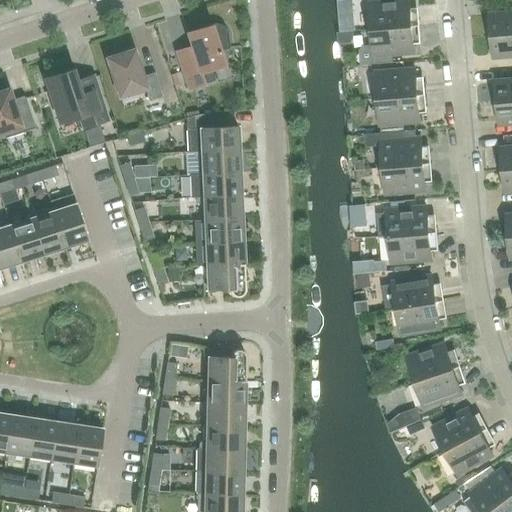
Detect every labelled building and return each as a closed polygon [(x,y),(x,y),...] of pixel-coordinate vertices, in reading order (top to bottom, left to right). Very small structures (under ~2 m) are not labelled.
[(351,0),(337,0),(339,15),(353,14),(351,0)] [(409,0),(401,0),(370,3),(372,29),(419,25),(418,13),(411,14),(409,0)] [(491,32),(491,35),(511,33),(511,11),(490,14),(492,32),(491,32)] [(227,29),(223,25),(218,23),(213,24),(187,32),(194,53),(179,58),(189,89),(216,80),(212,69),(226,64),(221,50),(230,48),(228,34),(227,29)] [(364,47),(361,51),(362,65),(391,62),(391,54),(414,52),(413,38),(420,37),(419,25),(372,29),(373,44),(373,46),(364,47)] [(511,33),(491,35),(492,38),(494,57),(511,55),(511,33)] [(483,37),(467,38),(468,55),(484,54),(483,37)] [(114,56),(107,58),(120,96),(145,88),(149,100),(162,96),(155,72),(143,76),(134,49),(127,51),(126,48),(113,53),(114,56)] [(415,68),(375,72),(377,98),(425,94),(424,82),(417,83),(415,68)] [(73,69),(45,78),(59,122),(79,115),(83,126),(108,118),(94,75),(77,80),(73,69)] [(511,79),(496,81),(497,99),(497,102),(511,100),(511,79)] [(12,101),(8,90),(0,92),(0,130),(3,129),(5,138),(36,128),(25,97),(12,101)] [(425,94),(377,98),(380,125),(420,121),(419,107),(426,106),(425,94)] [(511,122),(511,100),(497,102),(497,105),(498,105),(499,124),(511,122)] [(193,116),(186,118),(188,151),(194,150),(239,148),(238,125),(221,126),(220,111),(193,116)] [(380,133),(371,133),(366,134),(367,146),(381,145),(383,167),(431,163),(430,151),(422,151),(421,137),(408,138),(407,130),(391,132),(380,133)] [(503,169),(511,168),(511,146),(501,148),(503,166),(502,166),(503,169)] [(240,172),(239,148),(194,150),(194,155),(199,159),(199,173),(203,173),(240,172)] [(120,165),(124,180),(134,177),(129,162),(120,165)] [(432,175),(431,163),(383,167),(386,194),(426,190),(424,176),(432,175)] [(55,165),(40,170),(43,179),(58,174),(55,165)] [(511,168),(503,169),(503,172),(505,191),(511,189),(511,168)] [(28,184),(43,179),(40,170),(25,175),(28,184)] [(196,197),(204,196),(241,195),(240,172),(203,173),(199,173),(190,174),(191,197),(196,197)] [(129,195),(139,192),(134,177),(124,180),(129,195)] [(0,192),(15,188),(12,179),(0,182),(0,192)] [(66,246),(87,239),(73,193),(51,200),(53,207),(54,210),(66,246)] [(242,218),(241,195),(204,196),(196,197),(197,202),(201,205),(201,220),(205,220),(242,218)] [(380,215),(380,218),(381,237),(389,236),(436,232),(435,220),(428,220),(427,206),(387,209),(387,212),(384,212),(382,214),(380,215)] [(66,246),(54,210),(53,207),(39,211),(35,209),(30,210),(32,217),(44,253),(66,246)] [(139,225),(148,222),(143,207),(134,210),(139,225)] [(32,217),(10,225),(21,260),(44,253),(32,217)] [(194,220),(195,242),(243,240),(242,218),(205,220),(201,220),(194,220)] [(153,237),(148,222),(139,225),(144,240),(153,237)] [(0,266),(21,260),(10,225),(0,227),(0,266)] [(436,232),(389,236),(391,262),(431,259),(430,245),(437,244),(436,232)] [(196,265),(207,265),(244,263),(243,240),(195,242),(196,265)] [(163,267),(158,252),(149,255),(153,270),(163,267)] [(375,272),(387,271),(386,261),(374,262),(375,272)] [(245,287),(244,263),(207,265),(208,288),(204,288),(204,289),(230,288),(231,293),(235,295),(240,295),(244,292),(245,287)] [(163,267),(153,270),(158,285),(167,282),(163,267)] [(387,310),(397,308),(444,300),(441,288),(434,289),(432,275),(392,282),(393,284),(382,286),(387,310)] [(446,312),(444,300),(397,308),(401,334),(441,328),(439,314),(446,312)] [(415,381),(460,366),(456,354),(449,357),(445,343),(407,356),(415,381)] [(209,357),(208,378),(208,380),(245,380),(246,356),(244,352),(240,349),(236,349),(232,351),(230,356),(205,355),(205,357),(209,357)] [(167,361),(165,377),(174,379),(176,363),(167,361)] [(464,378),(460,366),(415,381),(424,406),(462,393),(457,380),(464,378)] [(172,395),(174,379),(165,377),(162,393),(172,395)] [(244,403),(245,380),(208,380),(207,402),(244,403)] [(200,397),(200,384),(177,383),(177,396),(200,397)] [(207,402),(207,425),(244,426),(244,403),(207,402)] [(167,424),(169,408),(160,407),(158,423),(167,424)] [(433,427),(445,450),(487,428),(481,417),(475,421),(468,408),(433,427)] [(0,450),(6,451),(11,414),(0,412),(0,450)] [(6,451),(28,455),(34,418),(11,414),(6,451)] [(56,421),(34,418),(28,455),(51,458),(56,421)] [(51,458),(73,461),(79,425),(56,421),(51,458)] [(165,440),(167,424),(158,423),(155,438),(165,440)] [(103,428),(79,425),(73,461),(97,465),(103,428)] [(199,443),(199,448),(243,449),(244,426),(207,425),(203,425),(203,439),(199,443)] [(487,442),(493,439),(487,428),(445,450),(458,474),(493,455),(487,442)] [(196,448),(196,471),(206,471),(243,472),(243,449),(199,448),(196,448)] [(153,452),(151,468),(160,470),(162,454),(153,452)] [(158,485),(160,470),(151,468),(148,484),(158,485)] [(470,493),(484,511),(488,511),(511,494),(511,478),(511,480),(502,468),(470,493)] [(195,494),(198,494),(242,495),(243,472),(206,471),(196,471),(195,494)] [(6,495),(22,497),(23,488),(7,485),(6,495)] [(38,499),(39,490),(23,488),(22,497),(38,499)] [(51,502),(67,504),(68,495),(53,492),(51,502)] [(198,494),(197,511),(241,511),(242,495),(198,494)] [(511,511),(511,494),(488,511),(511,511)] [(84,497),(68,495),(67,504),(83,506),(84,497)] [(446,497),(435,504),(439,511),(451,504),(446,497)]
